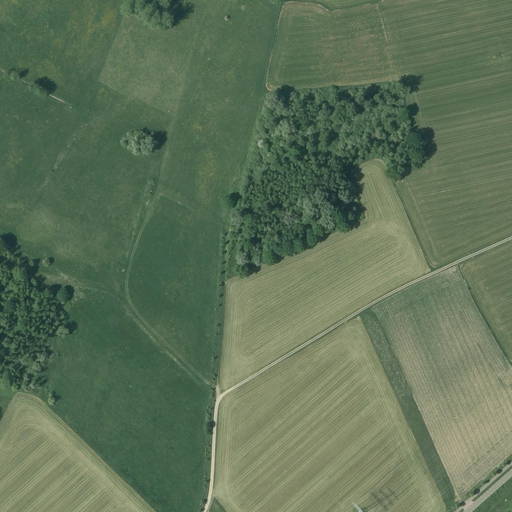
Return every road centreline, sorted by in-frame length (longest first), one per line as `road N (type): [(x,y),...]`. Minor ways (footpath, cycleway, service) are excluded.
road 1 (track): [(511,237),(391,291),(217,397)]
road 2 (track): [(217,397),(231,220)]
